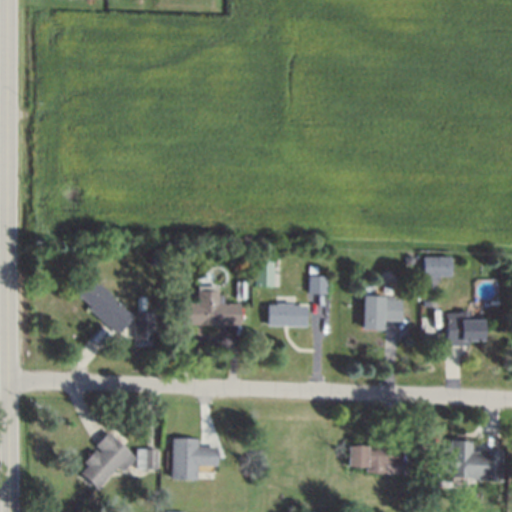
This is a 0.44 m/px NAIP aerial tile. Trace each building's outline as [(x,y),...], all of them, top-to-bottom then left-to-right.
[(418,274),(418,254),(445,254),(445,274),(418,274)] [(267,285),(247,284),(249,255),(268,255),(267,285)] [(322,290),(302,290),(302,274),(322,275),(322,290)] [(128,314),(113,333),(83,305),(84,304),(74,294),(87,277),(128,314)] [(175,324),(175,301),(191,301),(191,289),(212,289),(212,301),(234,301),(234,325),(175,324)] [(375,328),(354,328),(355,293),(395,295),(394,319),(376,319),(375,328)] [(300,324),(259,323),(260,302),(301,304),(300,324)] [(128,314),(129,310),(151,311),(150,340),(127,340),(128,314)] [(439,343),(439,313),(455,313),(455,318),(475,318),(475,343),(439,343)] [(92,488),(75,472),(82,463),(79,461),(93,446),(91,444),(103,430),(131,456),(118,470),(113,465),(92,488)] [(193,463),(192,478),(165,477),(166,436),(193,437),(193,444),(212,445),(211,464),(193,463)] [(394,471),(341,469),(342,441),(395,443),(394,471)] [(461,442),(461,456),(468,456),(468,450),(493,450),(492,482),(468,482),(468,476),(447,476),(447,474),(429,473),(429,448),(440,448),(440,441),(461,442)] [(133,467),(133,447),(152,448),(152,467),(133,467)]
